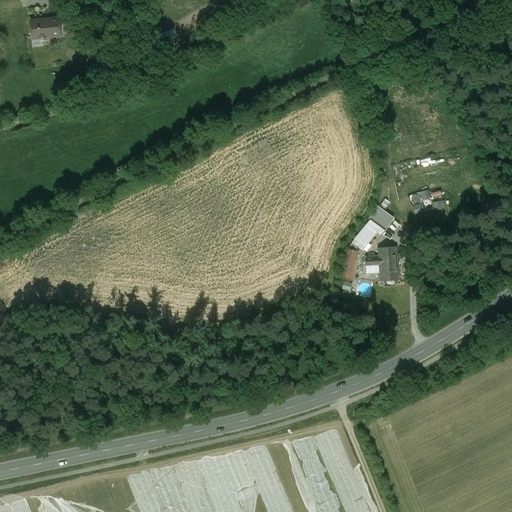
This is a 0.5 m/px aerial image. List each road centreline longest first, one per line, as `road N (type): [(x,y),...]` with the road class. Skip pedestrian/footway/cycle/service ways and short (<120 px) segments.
road 1 (secondary): [(0,472),(335,393),(397,366),(511,296)]
road 2 (track): [(267,0),(144,87),(0,128)]
road 3 (track): [(383,511),(335,393)]
